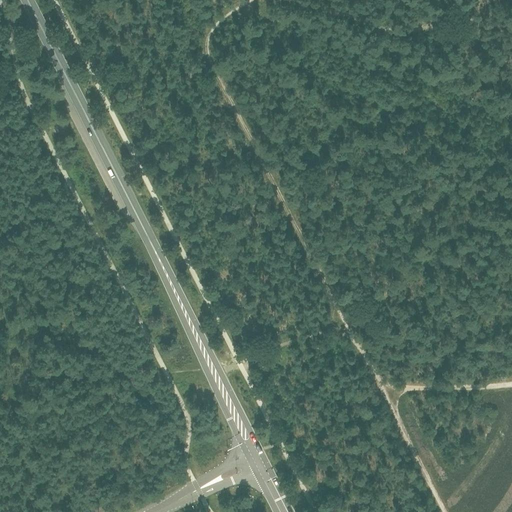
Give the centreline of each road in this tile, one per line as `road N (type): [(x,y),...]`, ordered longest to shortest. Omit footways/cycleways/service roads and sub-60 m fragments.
road 1 (track): [(254,0),(211,28),(208,59),(444,511)]
road 2 (secondary): [(257,459),(26,0)]
road 3 (track): [(492,0),(403,32),(294,0)]
road 4 (track): [(344,321),(215,373)]
road 5 (track): [(511,383),(380,385)]
road 6 (unclassified): [(257,459),(149,511)]
